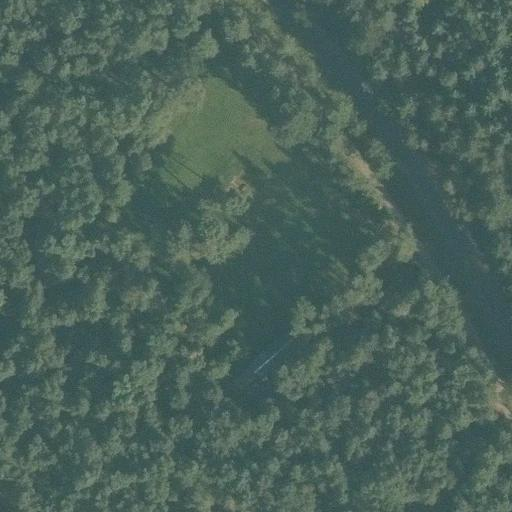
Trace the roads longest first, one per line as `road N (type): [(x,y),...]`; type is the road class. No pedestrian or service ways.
road 1 (tertiary): [(511,333),(402,154),(275,0)]
road 2 (track): [(511,383),(435,511)]
